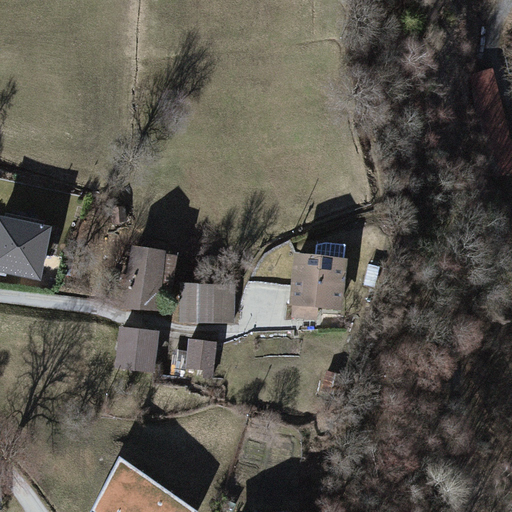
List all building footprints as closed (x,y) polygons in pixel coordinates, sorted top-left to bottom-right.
[(469,75),(494,177),(511,172),(511,152),(492,70),(469,75)] [(54,225),(2,212),(0,219),(0,266),(42,277),(54,225)] [(170,249),(128,243),(120,304),(162,309),(170,249)] [(351,258),(301,254),(296,314),(324,316),(325,303),(347,305),(351,258)] [(236,281),(183,282),(183,322),(237,322),(236,281)] [(162,330),(124,327),(121,366),(158,370),(162,330)] [(219,340),(190,340),(189,367),(218,368),(219,340)]
